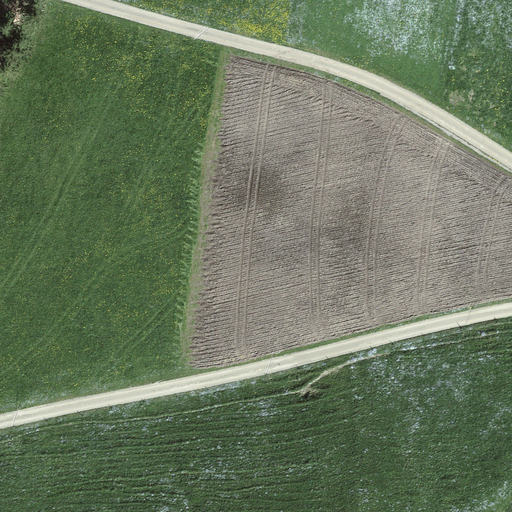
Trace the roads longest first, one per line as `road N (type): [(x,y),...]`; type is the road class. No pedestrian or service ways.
road 1 (track): [(0,421),(511,310)]
road 2 (track): [(79,0),(359,78),(511,163)]
